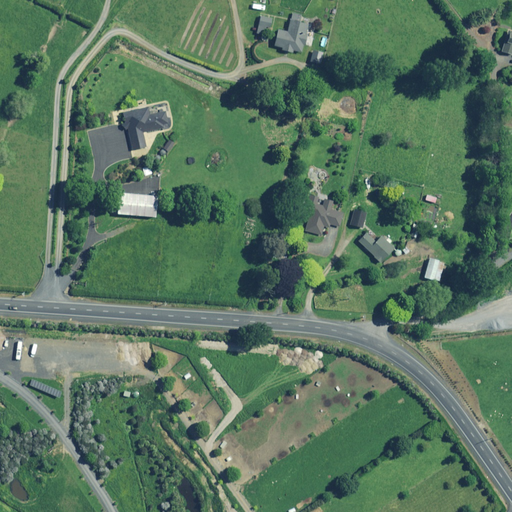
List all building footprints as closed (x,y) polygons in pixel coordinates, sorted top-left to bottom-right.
[(303,16),(292,13),(287,32),(278,30),(274,46),(282,48),(281,50),(292,53),(293,50),(302,53),(307,34),(305,33),(308,25),(301,23),(303,16)] [(272,19),(261,16),(256,33),(262,35),(261,40),(266,42),(272,19)] [(511,32),(507,31),(501,52),(511,55),(511,53),(511,32)] [(148,108),(123,113),(125,122),(121,126),(126,130),(127,129),(132,150),(146,147),(142,132),(168,126),(165,112),(150,115),(148,108)] [(174,144),(169,140),(163,148),(168,152),(174,144)] [(152,174),(150,166),(143,168),(145,176),(152,174)] [(157,197),(118,193),(116,214),(155,217),(157,197)] [(320,237),(321,236),(327,238),(328,234),(326,233),(328,227),(324,226),(329,209),(323,207),(322,211),(312,208),(310,217),(307,216),(304,225),(308,227),(306,233),(320,237)] [(366,213),(355,210),(350,225),(361,228),(366,213)] [(343,214),(332,211),(329,224),(339,227),(343,214)] [(375,242),(366,233),(358,241),(380,263),(394,249),(381,236),(375,242)] [(444,263),(429,259),(424,278),(439,282),(444,263)]
